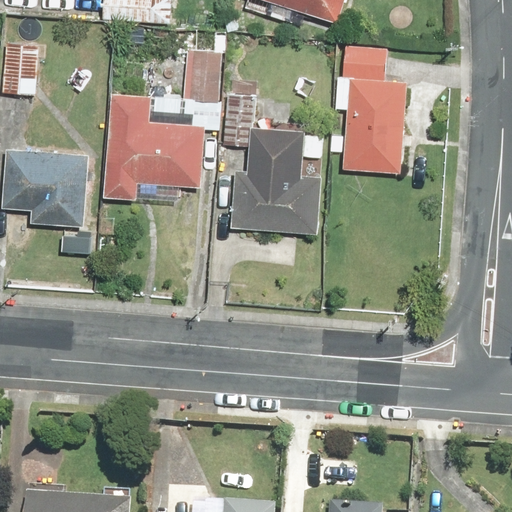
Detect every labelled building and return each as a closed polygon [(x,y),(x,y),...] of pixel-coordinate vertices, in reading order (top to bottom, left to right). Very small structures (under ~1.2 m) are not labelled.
[(105,0),(104,17),(174,22),(175,0),(105,0)] [(357,0),(279,0),(352,21),(357,0)] [(13,36),(11,90),(46,92),(49,38),(13,36)] [(354,104),(352,164),(413,166),(416,75),(397,75),(398,39),(348,37),(346,104),(354,104)] [(194,43),(191,98),(227,100),(230,45),(194,43)] [(169,91),(117,89),(112,192),(149,194),(149,179),(215,182),(218,116),(168,113),(169,91)] [(240,160),(236,226),(331,230),(334,166),(314,165),(316,121),(257,118),(255,160),(240,160)] [(98,144),(17,140),(14,206),(40,207),(39,218),(94,220),(98,144)] [(131,511),(132,499),(24,492),(22,511),(131,511)] [(272,511),(273,505),(212,502),(211,511),(272,511)]
